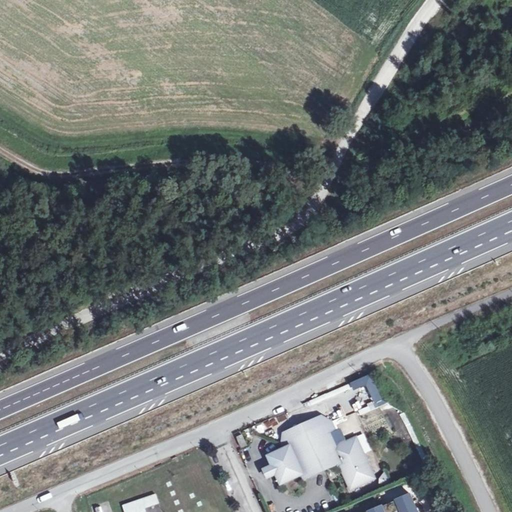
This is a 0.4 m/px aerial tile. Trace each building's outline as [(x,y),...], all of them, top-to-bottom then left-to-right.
[(390,408),(387,400),(378,404),(381,412),(390,408)] [(288,441),(326,423),(330,432),(336,429),(332,421),(323,415),(285,433),(288,441)] [(330,432),(326,423),(288,441),(283,443),(285,448),(269,455),(274,464),(277,472),(282,483),(303,473),(305,477),(343,461),(348,473),(346,474),(352,487),(375,477),(357,437),(336,446),(330,432)] [(241,447),(247,444),(243,435),(237,438),(241,447)] [(267,467),(270,475),(277,472),(274,464),(267,467)] [(420,511),(410,489),(395,496),(396,497),(383,503),(382,502),(368,508),(368,509),(361,511),(420,511)] [(160,499),(146,504),(148,511),(149,511),(163,508),(160,499)]
